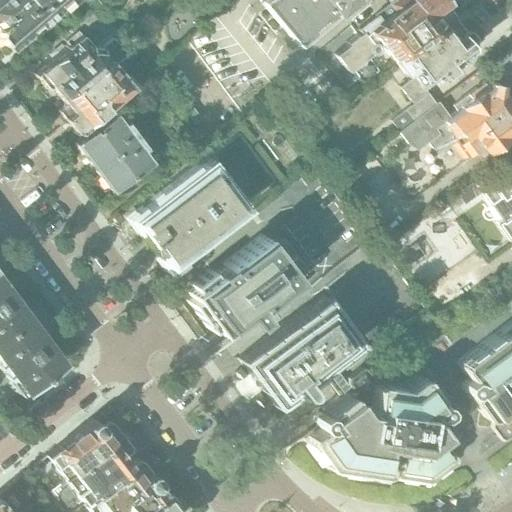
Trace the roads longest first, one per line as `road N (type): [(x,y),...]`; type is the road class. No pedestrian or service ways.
road 1 (residential): [(163,328),(13,127)]
road 2 (residential): [(308,511),(163,328)]
road 3 (residential): [(0,192),(123,360)]
road 4 (residential): [(123,360),(235,511)]
road 5 (residential): [(0,457),(123,360)]
